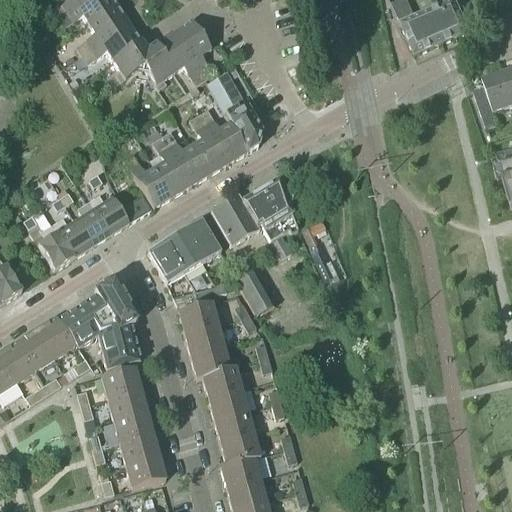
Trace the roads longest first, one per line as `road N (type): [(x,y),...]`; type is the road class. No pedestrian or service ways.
road 1 (residential): [(204,511),(152,316),(116,259)]
road 2 (residential): [(116,259),(142,235),(311,133)]
road 3 (residential): [(311,133),(511,36)]
road 4 (residential): [(0,331),(116,259)]
road 5 (residential): [(311,133),(251,28)]
